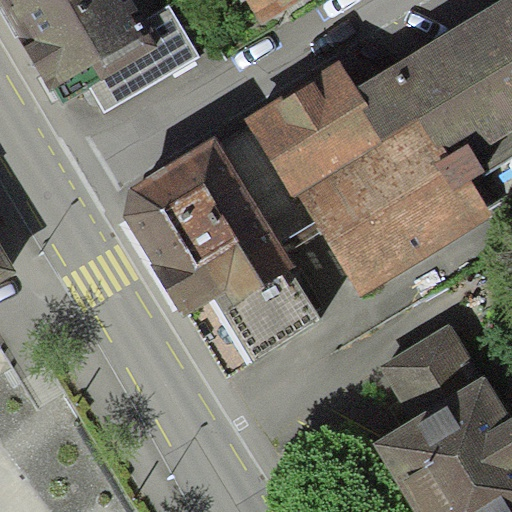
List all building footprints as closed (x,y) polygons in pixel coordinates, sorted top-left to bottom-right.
[(115,108),(210,54),(179,0),(174,0),(148,15),(139,0),(5,0),(67,107),(102,86),(115,108)] [(243,0),(256,25),(304,0),(243,0)] [(511,186),(511,0),(493,0),(344,88),(334,73),(252,122),(354,294),(490,214),(470,181),(487,171),(468,138),(480,132),(511,186)] [(241,369),(319,322),(206,134),(117,187),(186,302),(197,296),(241,369)] [(0,276),(13,269),(0,246),(0,276)] [(409,511),(511,511),(511,432),(511,433),(451,330),(382,371),(415,431),(376,453),(409,511)]
